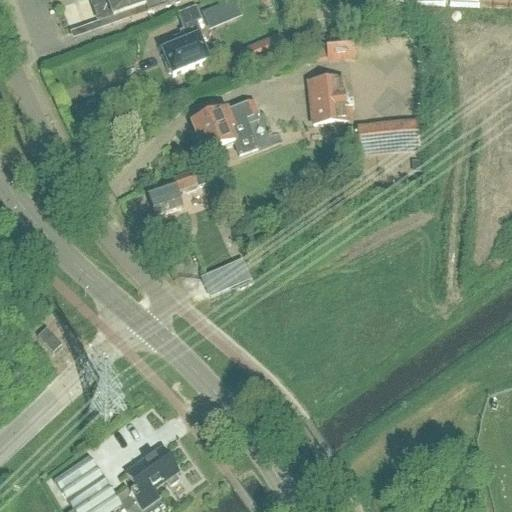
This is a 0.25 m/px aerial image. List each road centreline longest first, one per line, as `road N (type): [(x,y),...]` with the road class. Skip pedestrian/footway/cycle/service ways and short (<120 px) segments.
road 1 (residential): [(141,324),(166,302),(81,199),(0,35)]
road 2 (tertiary): [(298,511),(212,391),(141,324)]
road 3 (track): [(511,351),(332,482)]
road 4 (tertiary): [(0,176),(65,256),(141,324)]
road 5 (unclassified): [(0,452),(95,362)]
